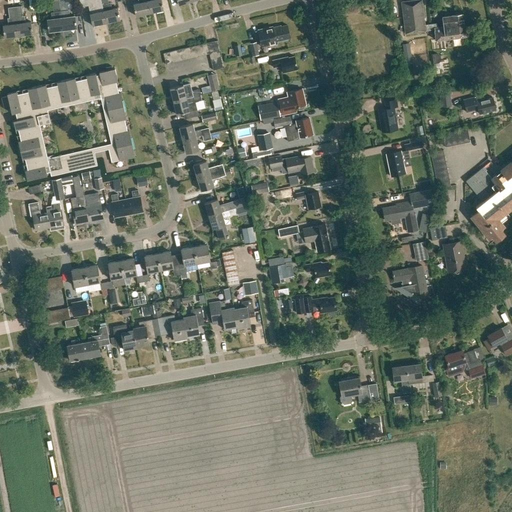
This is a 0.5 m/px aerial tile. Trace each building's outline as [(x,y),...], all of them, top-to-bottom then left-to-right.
[(57,0),(58,2),(62,30),(76,28),(75,16),(68,17),(68,10),(65,10),(65,4),(72,3),(71,0),(57,0)] [(90,14),(92,26),(106,23),(101,0),(79,0),(81,7),(89,6),(90,14)] [(101,0),(106,23),(120,20),(118,8),(112,9),(110,3),(108,3),(107,0),(101,0)] [(133,4),(136,16),(149,13),(146,0),(137,0),(138,3),(133,4)] [(146,0),(149,13),(163,10),(161,0),(146,0)] [(434,29),(436,40),(467,36),(469,35),(469,27),(464,27),(462,14),(452,15),(452,16),(442,17),(444,26),(437,27),(437,24),(425,26),(421,0),(418,0),(402,2),(405,33),(425,31),(425,30),(434,29)] [(47,20),(48,32),(62,30),(58,2),(49,3),(51,19),(47,20)] [(25,23),(24,17),(22,17),(21,7),(14,8),(18,36),(32,34),(31,22),(25,23)] [(7,20),(8,25),(2,26),(4,38),(18,36),(14,8),(8,9),(9,19),(7,20)] [(276,41),(290,38),(287,25),(281,26),(280,24),(264,28),(264,27),(258,28),(261,40),(266,39),(267,44),(276,42),(276,41)] [(249,42),(252,55),(258,54),(256,41),(249,42)] [(206,43),(209,54),(215,53),(212,42),(206,43)] [(198,57),(204,55),(201,44),(195,46),(198,57)] [(187,59),(193,58),(190,47),(185,48),(187,59)] [(171,63),(177,62),(174,51),(168,52),(171,63)] [(165,65),(171,63),(168,52),(163,54),(165,65)] [(209,54),(210,60),(221,57),(220,52),(215,53),(209,54)] [(432,55),(433,64),(438,64),(441,61),(440,56),(437,54),(432,55)] [(272,61),(273,67),(281,66),(283,73),(297,69),(294,56),(289,58),(288,57),(272,61)] [(212,65),(213,70),(224,68),(223,62),(212,65)] [(51,176),(97,166),(94,153),(108,149),(111,162),(135,157),(129,131),(127,131),(124,120),(126,119),(120,93),(118,94),(116,82),(118,82),(115,69),(113,69),(112,67),(105,68),(106,71),(99,72),(100,75),(96,76),(95,73),(7,93),(8,96),(2,98),(4,108),(10,106),(12,113),(15,112),(17,119),(13,120),(27,180),(47,175),(46,172),(50,171),(51,176)] [(219,89),(215,74),(207,76),(211,91),(219,89)] [(170,88),(173,101),(200,95),(199,89),(191,91),(191,90),(184,92),(183,85),(170,88)] [(287,92),(288,98),(278,100),(282,114),(295,111),(294,108),(306,105),(302,89),(287,92)] [(451,107),(449,93),(434,94),(436,104),(440,104),(440,108),(451,107)] [(183,113),(185,119),(198,115),(197,109),(196,109),(194,102),(201,100),(200,95),(173,101),(176,114),(183,113)] [(463,100),(466,112),(478,109),(479,114),(482,113),(483,114),(486,113),(487,112),(496,110),(495,108),(496,107),(496,104),(494,103),(492,97),(481,100),(481,98),(478,96),(463,100)] [(398,107),(396,100),(385,102),(386,109),(379,110),(382,131),(398,129),(394,107),(398,107)] [(278,105),(266,107),(268,118),(280,116),(278,105)] [(215,112),(201,115),(203,122),(217,119),(215,112)] [(292,124),(290,116),(273,119),(274,128),(292,124)] [(305,136),(313,134),(309,118),(296,121),(297,123),(284,126),(288,141),(305,137),(305,136)] [(179,127),(183,140),(210,133),(208,129),(195,133),(193,124),(179,127)] [(443,135),(445,148),(470,143),(468,130),(443,135)] [(183,140),(186,153),(199,150),(196,138),(202,137),(203,143),(211,140),(210,133),(183,140)] [(268,133),(257,135),(261,151),(271,148),(268,133)] [(406,151),(422,147),(421,141),(404,144),(406,151)] [(244,147),(237,149),(239,158),(246,156),(244,147)] [(221,151),(223,157),(233,154),(231,148),(221,151)] [(403,150),(388,154),(393,176),(407,173),(403,150)] [(450,186),(443,150),(430,153),(437,189),(450,186)] [(267,158),(270,169),(282,166),(280,155),(267,158)] [(310,157),(300,159),(300,156),(285,159),(288,173),(300,170),(301,174),(314,171),(310,157)] [(193,165),(197,178),(224,169),(222,165),(208,169),(206,161),(193,165)] [(501,224),(510,216),(506,211),(511,206),(511,161),(503,169),(504,171),(496,178),(495,177),(492,179),(483,167),(466,181),(484,203),(479,207),(481,209),(473,216),(490,237),(493,234),(496,238),(503,233),(500,229),(503,226),(501,224)] [(197,178),(201,191),(214,187),(212,180),(231,174),(230,170),(225,172),(224,169),(197,178)] [(82,174),(83,181),(91,180),(90,173),(82,174)] [(89,222),(84,195),(82,187),(81,187),(79,176),(71,177),(75,197),(70,198),(73,210),(72,210),(75,225),(89,222)] [(94,179),(97,191),(104,189),(101,178),(94,179)] [(120,191),(118,179),(112,180),(114,192),(120,191)] [(51,181),(55,201),(64,199),(60,180),(51,181)] [(269,193),(267,183),(251,187),(253,197),(269,193)] [(41,191),(39,184),(28,187),(29,194),(41,191)] [(282,190),(283,197),(294,195),(292,188),(282,190)] [(126,200),(128,214),(143,212),(140,197),(139,197),(138,190),(131,191),(133,198),(126,200)] [(390,207),(384,208),(387,220),(393,219),(393,224),(402,222),(401,217),(407,216),(409,232),(419,230),(416,214),(415,214),(414,208),(435,204),(432,190),(411,194),(413,201),(400,203),(401,205),(390,207)] [(297,200),(306,198),(308,209),(321,206),(318,192),(307,194),(306,191),(295,194),(297,200)] [(84,195),(89,222),(103,219),(101,205),(100,205),(98,193),(84,195)] [(111,202),(114,217),(128,214),(126,200),(119,201),(117,194),(111,195),(112,202),(111,202)] [(204,203),(208,216),(236,208),(242,205),(241,200),(220,206),(218,199),(204,203)] [(33,216),(35,230),(49,228),(47,213),(40,214),(38,202),(28,204),(31,216),(33,216)] [(53,206),(46,207),(47,213),(49,228),(54,227),(55,229),(56,229),(63,228),(63,227),(63,225),(64,225),(61,210),(60,210),(59,203),(52,205),(53,206)] [(236,208),(208,216),(212,229),(215,228),(219,239),(228,236),(225,225),(223,218),(237,213),(236,208)] [(420,226),(427,227),(430,215),(423,213),(420,226)] [(315,242),(318,253),(331,250),(326,224),(303,229),(306,244),(315,242)] [(447,237),(445,225),(430,228),(432,240),(447,237)] [(278,230),(280,238),(299,234),(298,226),(278,230)] [(429,259),(425,241),(413,244),(417,261),(429,259)] [(444,244),(449,272),(455,271),(455,272),(457,273),(459,273),(460,271),(460,270),(466,269),(461,241),(444,244)] [(194,247),(197,263),(209,261),(206,244),(194,247)] [(181,249),(184,265),(197,263),(194,247),(181,249)] [(157,254),(160,270),(173,268),(170,251),(157,254)] [(144,256),(147,272),(160,270),(157,254),(144,256)] [(121,261),(124,277),(136,274),(133,258),(121,261)] [(108,263),(111,279),(124,277),(121,261),(108,263)] [(224,263),(225,269),(236,267),(235,261),(224,263)] [(321,263),(321,262),(305,265),(306,272),(314,271),(315,278),(330,275),(328,262),(321,263)] [(84,268),(87,284),(100,281),(97,265),(84,268)] [(284,266),(269,268),(272,285),(283,283),(282,280),(293,278),(291,265),(284,266)] [(396,281),(403,279),(404,285),(403,286),(405,293),(407,294),(413,299),(420,298),(429,296),(427,282),(429,281),(429,279),(426,279),(423,265),(409,268),(410,268),(394,271),(396,281)] [(71,270),(74,286),(87,284),(84,268),(71,270)] [(255,281),(249,282),(251,294),(258,293),(255,281)] [(143,291),(136,292),(138,305),(145,303),(143,291)] [(328,314),(329,316),(333,315),(334,313),(334,311),(336,310),(334,297),(327,298),(327,297),(311,300),(310,297),(294,299),(297,313),(313,311),(312,307),(320,306),(321,313),(327,312),(328,314)] [(233,307),(237,327),(237,329),(250,326),(248,314),(254,312),(251,298),(240,300),(242,308),(234,309),(233,307)] [(293,308),(291,299),(284,300),(286,309),(293,308)] [(223,323),(224,329),(237,327),(233,307),(233,308),(225,309),(224,306),(225,306),(224,301),(208,303),(212,325),(223,323)] [(86,302),(72,305),(74,317),(88,314),(86,302)] [(183,317),(186,338),(187,338),(187,336),(199,334),(197,321),(203,320),(201,308),(190,310),(191,316),(183,317)] [(53,322),(51,311),(45,312),(47,323),(53,322)] [(173,315),(157,318),(160,334),(172,332),(173,340),(186,338),(183,317),(182,317),(183,319),(175,321),(173,315)] [(139,327),(133,328),(133,330),(136,348),(137,348),(136,346),(149,343),(148,339),(160,336),(160,334),(157,318),(138,322),(139,327)] [(64,321),(66,327),(78,325),(77,319),(64,321)] [(126,324),(112,327),(116,345),(123,344),(124,350),(136,348),(133,330),(127,331),(126,324)] [(106,326),(100,327),(101,335),(102,339),(103,344),(109,343),(106,326)] [(511,333),(506,337),(501,328),(487,335),(489,338),(484,341),(488,349),(499,343),(506,355),(511,351),(511,333)] [(88,341),(82,343),(85,357),(100,355),(98,345),(103,344),(102,339),(101,335),(92,336),(87,337),(88,341)] [(72,345),(67,345),(70,360),(85,357),(82,343),(76,344),(75,340),(71,340),(72,345)] [(466,364),(471,379),(484,374),(479,359),(477,360),(474,350),(462,354),(461,350),(445,355),(448,366),(445,367),(447,375),(462,370),(465,364),(466,364)] [(486,359),(488,366),(497,363),(494,356),(486,359)] [(433,380),(432,375),(422,376),(420,364),(392,367),(394,380),(401,379),(403,393),(410,392),(409,384),(425,382),(425,381),(433,380)] [(342,404),(344,406),(352,405),(353,403),(352,397),(359,396),(360,404),(370,402),(368,389),(361,391),(359,379),(340,382),(342,396),(341,399),(342,404)] [(433,383),(435,397),(441,396),(438,382),(433,383)] [(393,397),(394,404),(411,402),(410,395),(393,397)] [(381,426),(380,417),(365,419),(366,428),(381,426)]
